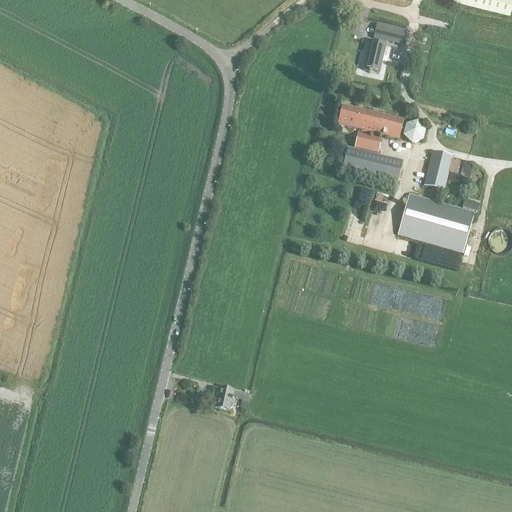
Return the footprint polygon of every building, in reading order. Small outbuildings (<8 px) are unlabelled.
[(460,0),(509,12),(511,0),(460,0)] [(405,32),(377,25),(374,40),(402,46),(405,32)] [(379,75),(382,60),(385,46),(371,42),(363,72),(379,75)] [(358,135),(357,141),(355,147),(377,152),(380,140),(361,136),(362,131),(399,140),(403,121),(343,106),(338,125),(360,130),(358,135)] [(409,145),(426,141),(424,130),(422,130),(420,121),(404,124),(409,145)] [(402,163),(376,157),(348,150),(343,169),(397,183),(402,163)] [(461,164),(451,162),(452,157),(433,153),(424,187),(444,192),(448,174),(458,177),(461,164)] [(350,208),(363,214),(373,193),(360,187),(350,208)] [(453,208),(410,197),(399,236),(462,254),(474,215),(453,208)] [(466,199),(463,207),(478,212),(481,204),(466,199)] [(511,233),(510,231),(507,230),(504,229),(501,229),(499,229),(496,230),(493,231),(491,233),(489,235),(487,237),(486,240),(486,243),(486,246),(487,248),(488,251),(489,253),(491,255),(494,257),(496,258),(499,259),(502,259),(505,258),(508,257),(510,256),(511,254),(511,233)] [(248,397),(248,396),(245,396),(245,395),(234,393),(234,392),(219,389),(215,409),(230,413),(233,399),(244,401),(243,403),(246,404),(248,397)] [(188,397),(187,404),(193,406),(195,399),(188,397)]
